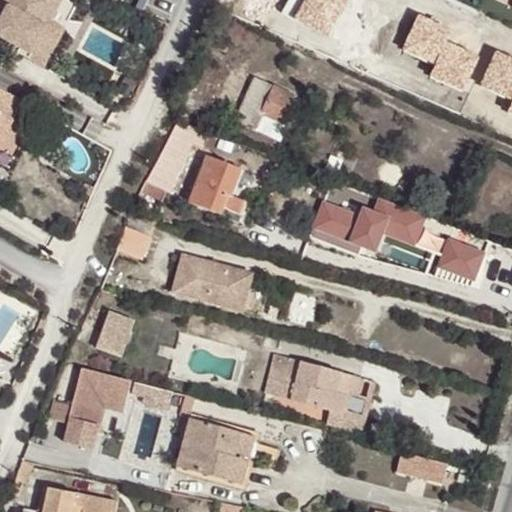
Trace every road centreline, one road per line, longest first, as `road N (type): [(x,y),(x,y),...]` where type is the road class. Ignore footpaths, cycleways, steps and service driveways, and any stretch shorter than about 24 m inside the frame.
road 1 (residential): [(193,0),(68,289)]
road 2 (residential): [(68,289),(0,464)]
